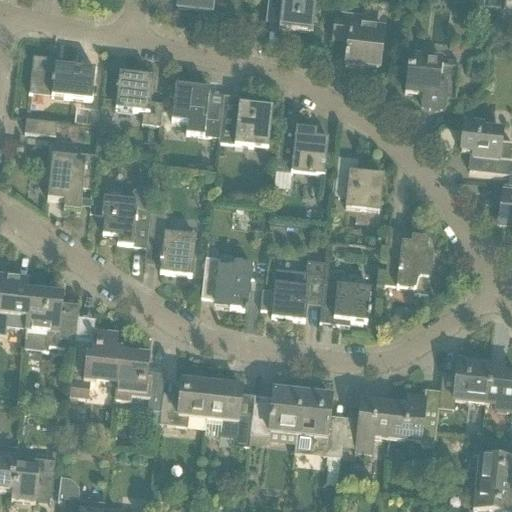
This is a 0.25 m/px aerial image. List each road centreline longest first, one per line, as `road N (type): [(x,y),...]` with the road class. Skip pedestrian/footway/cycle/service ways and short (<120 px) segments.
road 1 (residential): [(504,294),(417,338),(342,356),(242,352),(190,339),(126,308),(0,213)]
road 2 (residential): [(504,294),(414,174),(339,107),(298,85),(114,41)]
